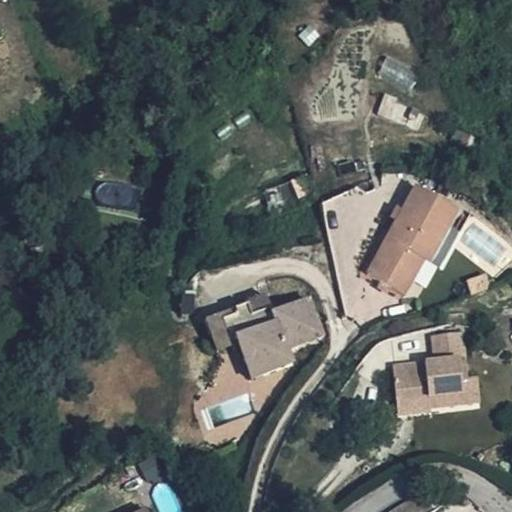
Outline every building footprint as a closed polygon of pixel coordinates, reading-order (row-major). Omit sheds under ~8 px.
[(413,90),(422,74),(390,56),(381,71),(413,90)] [(272,210),(315,196),(308,174),(265,188),(272,210)] [(439,255),(458,220),(467,204),(421,181),(400,220),(390,238),(370,276),(407,298),(432,252),(439,255)] [(469,225),(458,220),(439,255),(450,260),(469,225)] [(488,275),(470,280),(473,291),(492,286),(488,275)] [(247,301),(249,306),(253,314),(275,306),(269,292),(247,301)] [(206,323),(215,345),(250,331),(265,371),(295,359),(289,346),(325,332),(312,299),(278,312),(275,306),(253,314),(249,306),(206,323)] [(250,331),(215,345),(217,350),(239,342),(252,376),(265,371),(250,331)] [(450,410),(450,421),(504,418),(504,397),(494,397),(491,348),(456,349),(457,375),(416,376),(418,411),(450,410)] [(450,427),(450,421),(450,410),(418,411),(419,428),(450,427)]
